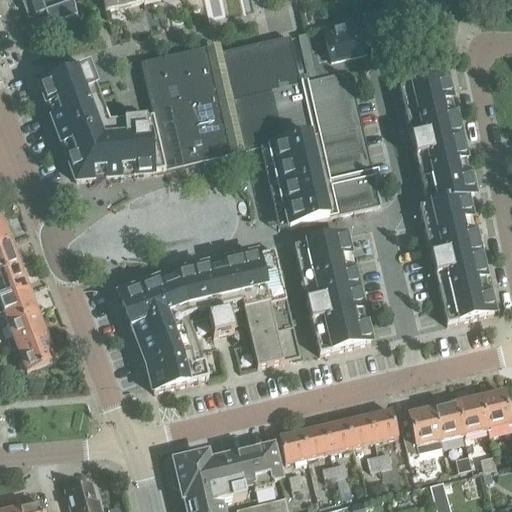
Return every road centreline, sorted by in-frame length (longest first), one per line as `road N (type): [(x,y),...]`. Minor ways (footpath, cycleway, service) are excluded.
road 1 (residential): [(419,378),(384,223),(406,193),(379,80)]
road 2 (residential): [(131,445),(19,155)]
road 3 (residential): [(131,445),(419,378)]
road 4 (residential): [(511,248),(477,68),(485,44),(511,43)]
road 5 (residential): [(0,460),(131,445)]
